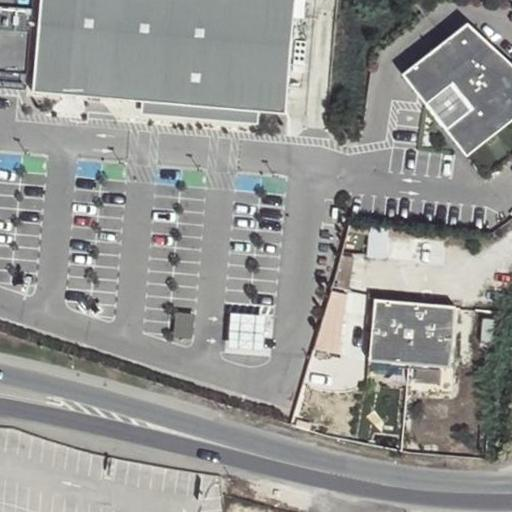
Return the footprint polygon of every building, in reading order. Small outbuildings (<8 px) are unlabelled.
[(294,0),(42,0),(34,96),(143,105),(256,115),(284,117),(294,0)] [(0,71),(27,73),(31,5),(0,2),(0,71)] [(511,67),(463,23),(399,72),(484,179),(511,160),(511,67)] [(256,115),(143,105),(143,118),(256,127),(256,115)] [(369,248),(381,251),(386,230),(374,227),(369,248)] [(455,307),(375,300),(370,360),(449,366),(455,307)] [(265,315),(230,314),(229,349),(264,350),(265,315)] [(314,349),(315,349),(330,351),(335,331),(321,326),(314,349)]
